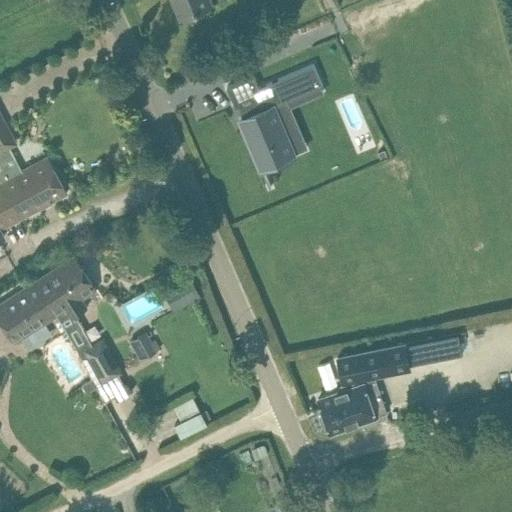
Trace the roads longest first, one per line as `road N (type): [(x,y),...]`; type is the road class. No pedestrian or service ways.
road 1 (tertiary): [(279,406),(100,0)]
road 2 (unclassified): [(69,511),(279,406)]
road 3 (residential): [(303,463),(511,406)]
